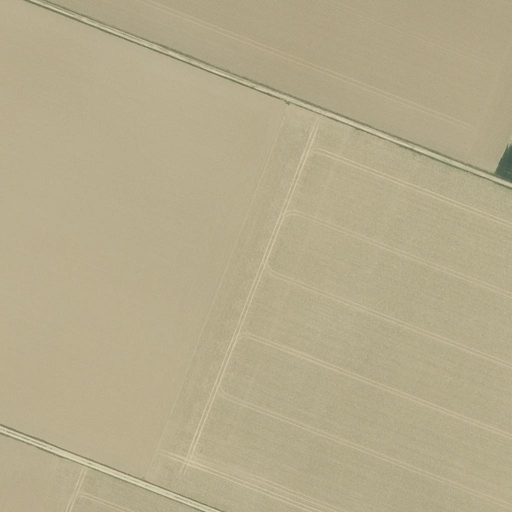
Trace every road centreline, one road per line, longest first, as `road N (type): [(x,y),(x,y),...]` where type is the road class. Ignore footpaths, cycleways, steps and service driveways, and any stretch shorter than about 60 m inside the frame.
road 1 (track): [(27,0),(511,187)]
road 2 (track): [(0,435),(194,511)]
